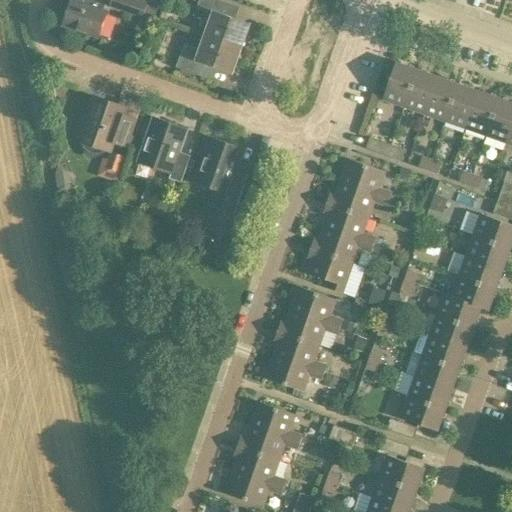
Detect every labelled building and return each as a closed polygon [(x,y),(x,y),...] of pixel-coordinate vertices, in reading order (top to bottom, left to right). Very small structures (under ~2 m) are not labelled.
[(75,0),(71,0),(62,25),(98,37),(107,11),(104,10),(105,5),(109,6),(110,0),(83,0),(82,2),(75,0)] [(199,0),(194,16),(210,21),(205,35),(241,48),(250,23),(226,15),(230,3),(219,0),(199,0)] [(147,5),(143,18),(153,22),(158,8),(147,5)] [(146,42),(153,22),(143,18),(139,17),(132,37),(146,42)] [(204,77),(209,64),(232,72),(241,48),(205,35),(200,49),(184,43),(176,67),(181,69),(180,73),(191,77),(193,73),(204,77)] [(396,62),(383,99),(404,107),(417,69),(396,62)] [(417,69),(404,107),(424,114),(438,76),(417,69)] [(438,76),(424,114),(445,121),(458,84),(438,76)] [(458,84),(445,121),(465,128),(478,91),(458,84)] [(478,91),(465,128),(486,135),(499,98),(478,91)] [(126,107),(93,96),(78,140),(81,140),(83,147),(88,157),(89,158),(92,159),(94,158),(103,154),(108,150),(110,151),(113,142),(126,146),(135,119),(123,114),(126,107)] [(511,102),(499,98),(486,135),(506,143),(511,125),(511,102)] [(155,160),(153,167),(170,173),(168,178),(181,182),(190,155),(179,151),(184,136),(179,134),(181,126),(153,116),(140,154),(155,160)] [(236,205),(247,175),(236,171),(241,156),(235,154),(238,146),(210,136),(197,174),(212,180),(209,187),(227,193),(215,227),(236,234),(245,208),(236,205)] [(387,155),(391,144),(370,137),(366,148),(387,155)] [(391,144),(387,155),(402,161),(406,149),(391,144)] [(103,158),(97,175),(118,182),(126,157),(109,151),(107,159),(103,158)] [(343,156),(339,166),(344,168),(339,181),(389,199),(390,198),(392,192),(379,187),(385,171),(343,156)] [(422,156),(418,166),(428,170),(431,159),(422,156)] [(438,173),(442,162),(431,159),(428,170),(438,173)] [(463,170),(459,181),(468,184),(472,173),(463,170)] [(468,184),(478,187),(482,178),(482,177),(472,173),(468,184)] [(334,195),(330,193),(326,202),(369,217),(374,201),(387,206),(386,210),(393,212),(397,201),(390,198),(389,199),(339,181),(334,195)] [(488,200),(484,210),(503,216),(511,194),(511,191),(511,184),(504,182),(500,195),(498,201),(497,203),(488,200)] [(445,198),(434,194),(429,208),(440,212),(445,198)] [(511,194),(503,216),(511,219),(511,194)] [(376,237),(363,233),(369,217),(326,202),(323,212),(328,213),(323,226),(374,244),(376,239),(376,237)] [(511,242),(511,224),(480,213),(473,234),(510,248),(511,242)] [(358,247),(371,251),(374,244),(323,226),(318,240),(314,238),(310,248),(353,262),(358,247)] [(433,233),(422,229),(419,238),(430,242),(433,233)] [(466,255),(503,268),(510,248),(473,234),(466,255)] [(381,247),(385,238),(377,235),(376,237),(376,239),(374,244),(381,247)] [(415,249),(426,253),(430,242),(419,238),(415,249)] [(229,252),(233,242),(225,239),(221,250),(229,252)] [(328,288),(342,293),(353,262),(310,248),(307,257),(312,258),(307,273),(331,281),(328,288)] [(459,275),(496,288),(503,268),(466,255),(459,275)] [(419,274),(407,270),(404,279),(415,283),(419,274)] [(481,307),(488,310),(496,288),(459,275),(452,295),(451,296),(481,306),(481,307)] [(401,289),(412,293),(415,283),(404,279),(401,289)] [(330,315),(336,299),(293,284),(290,294),(294,296),(290,309),(340,327),(354,332),(357,324),(347,320),(346,321),(330,315)] [(437,306),(440,290),(429,289),(427,304),(437,306)] [(452,295),(444,293),(437,314),(474,327),(481,307),(481,306),(451,296),(452,295)] [(393,308),(410,313),(412,307),(395,301),(393,308)] [(325,329),(338,334),(340,327),(290,309),(285,322),(281,321),(277,330),(320,345),(325,329)] [(397,313),(386,309),(383,318),(394,322),(397,313)] [(429,334),(467,347),(474,327),(437,314),(429,334)] [(379,328),(391,332),(394,322),(383,318),(379,328)] [(274,339),(279,341),(274,354),(324,372),(327,365),(314,361),(320,345),(277,330),(274,339)] [(422,355),(460,368),(467,347),(429,334),(422,355)] [(363,352),(367,339),(358,336),(354,348),(363,352)] [(383,353),(372,349),(369,359),(380,363),(383,353)] [(261,376),(303,391),(309,375),(322,379),(324,372),(274,354),(269,368),(265,366),(261,376)] [(415,375),(452,388),(460,368),(422,355),(415,375)] [(369,359),(365,368),(376,372),(380,363),(369,359)] [(340,378),(327,373),(323,384),(336,389),(340,378)] [(408,396),(445,409),(452,388),(415,375),(408,396)] [(400,417),(438,430),(445,409),(408,396),(400,417)] [(250,409),(254,411),(249,424),(300,442),(302,435),(290,431),(296,414),(295,414),(298,406),(278,399),(275,407),(253,399),(250,409)] [(417,427),(391,418),(387,429),(413,438),(417,427)] [(285,445),(297,449),(300,442),(249,424),(245,438),(240,436),(237,445),(280,460),(285,445)] [(333,425),(329,438),(339,441),(352,446),(357,432),(333,425)] [(410,446),(384,437),(380,448),(406,457),(410,446)] [(287,480),(274,476),(280,460),(237,445),(234,455),(238,456),(234,470),(284,487),(287,480)] [(424,468),(387,455),(380,476),(417,489),(424,468)] [(264,506),(269,490),(282,494),(284,487),(234,470),(229,483),(224,481),(221,491),(264,506)] [(341,475),(330,471),(328,477),(326,480),(338,484),(341,475)] [(417,489),(380,476),(372,496),(410,510),(417,489)] [(323,490),(334,494),(338,484),(326,480),(323,490)] [(300,493),(296,505),(309,510),(314,498),(300,493)] [(408,511),(410,510),(372,496),(366,511),(408,511)]
